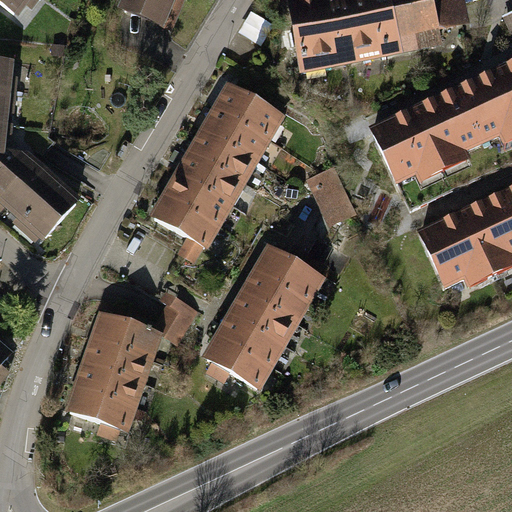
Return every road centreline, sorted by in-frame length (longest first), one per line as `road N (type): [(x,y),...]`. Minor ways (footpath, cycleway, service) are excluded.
road 1 (secondary): [(156,511),(511,341)]
road 2 (residential): [(239,0),(65,302)]
road 3 (residential): [(65,302),(20,432),(12,511)]
